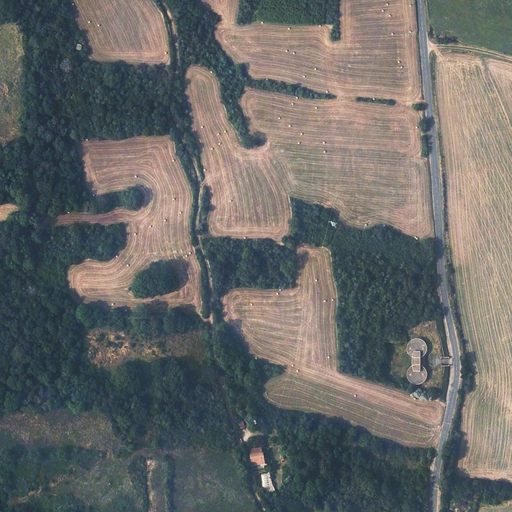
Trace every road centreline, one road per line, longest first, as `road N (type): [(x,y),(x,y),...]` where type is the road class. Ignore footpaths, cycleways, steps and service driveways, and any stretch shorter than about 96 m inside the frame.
road 1 (secondary): [(419,0),(442,290),(456,359),(433,511)]
road 2 (track): [(175,77),(174,121),(199,181),(196,225),(210,278),(215,361),(264,511)]
